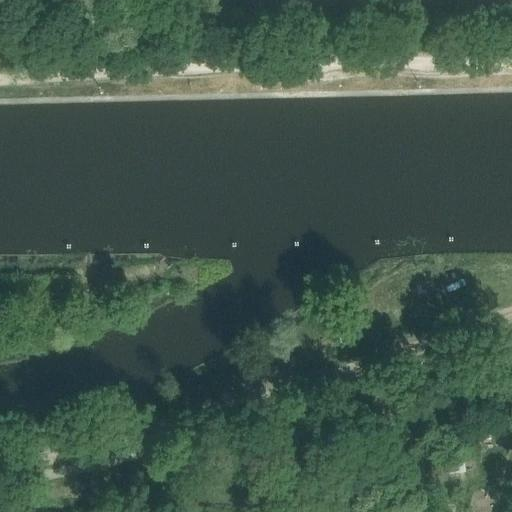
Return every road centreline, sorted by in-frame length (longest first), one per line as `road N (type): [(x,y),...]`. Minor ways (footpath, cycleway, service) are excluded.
road 1 (track): [(511,307),(293,382),(32,459),(0,461)]
road 2 (track): [(0,76),(511,69)]
